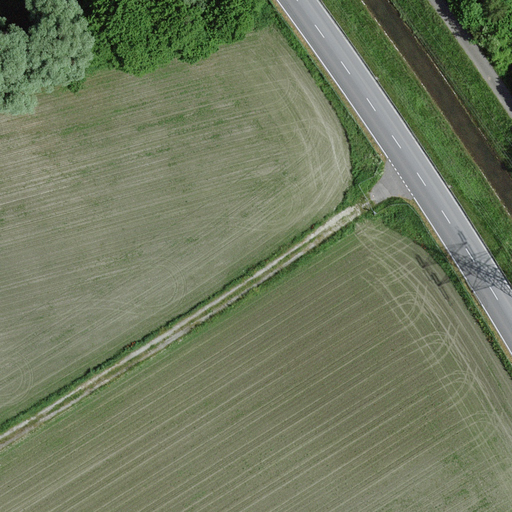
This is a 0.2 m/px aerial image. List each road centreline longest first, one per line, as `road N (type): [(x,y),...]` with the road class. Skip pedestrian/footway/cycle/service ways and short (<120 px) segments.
road 1 (track): [(0,449),(413,173)]
road 2 (tertiary): [(288,0),(511,324)]
road 3 (track): [(511,112),(431,0)]
